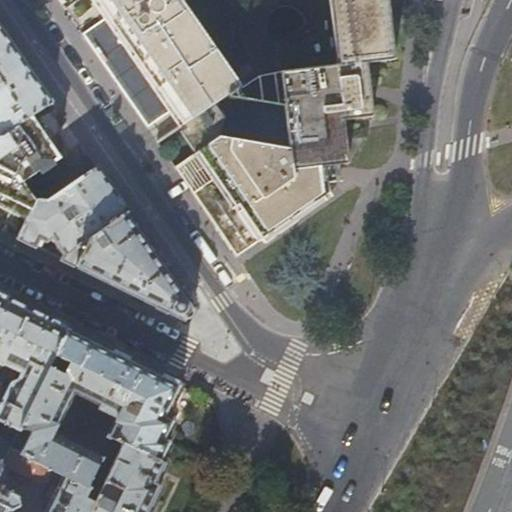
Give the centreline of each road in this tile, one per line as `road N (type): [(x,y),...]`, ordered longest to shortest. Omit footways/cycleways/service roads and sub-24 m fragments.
road 1 (residential): [(259,338),(222,297),(15,0)]
road 2 (trunk): [(511,162),(491,232),(359,511)]
road 3 (trunk): [(510,0),(474,85),(462,195),(425,262)]
road 4 (trunk): [(511,265),(401,511)]
road 5 (residential): [(0,264),(241,382)]
road 6 (primary): [(453,0),(423,162),(425,262)]
road 7 (primary): [(511,226),(409,333)]
road 8 (residential): [(241,382),(362,445)]
road 9 (residential): [(375,404),(259,338)]
